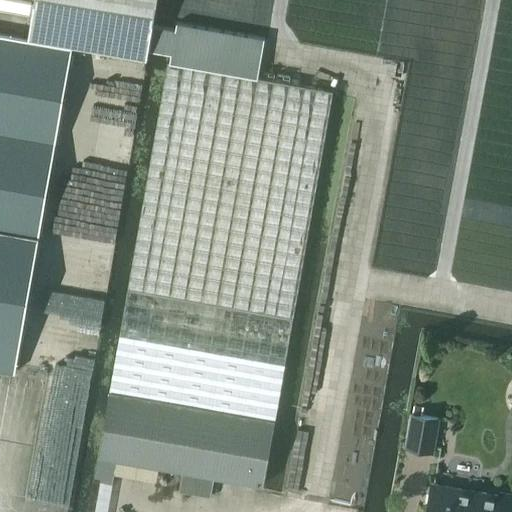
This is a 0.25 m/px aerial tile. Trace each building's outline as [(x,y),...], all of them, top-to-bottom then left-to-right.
[(0,12),(31,18),(27,38),(72,46),(112,53),(147,58),(148,48),(153,26),(157,0),(33,0),(31,17),(0,11),(0,12)] [(109,391),(97,455),(98,455),(105,456),(196,472),(192,493),(210,496),(213,479),(214,476),(262,484),(274,420),(332,90),(257,77),(265,38),(176,22),(175,29),(169,29),(153,26),(148,48),(166,52),(168,52),(172,53),(171,62),(168,61),(167,61),(109,391)] [(0,368),(15,371),(72,46),(27,38),(0,33),(0,368)] [(411,413),(406,447),(432,451),(437,418),(411,413)] [(432,484),(426,511),(511,511),(511,494),(499,493),(499,496),(432,484)]
